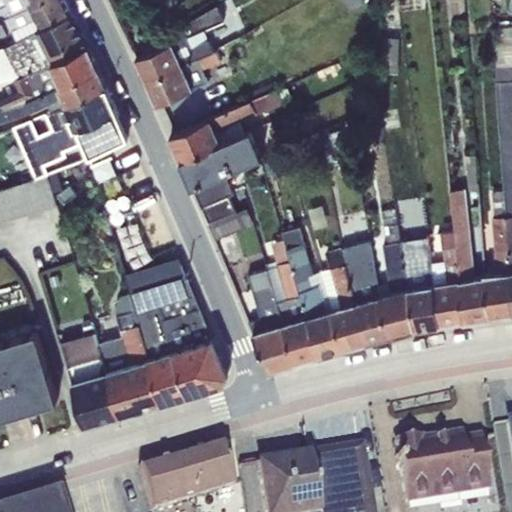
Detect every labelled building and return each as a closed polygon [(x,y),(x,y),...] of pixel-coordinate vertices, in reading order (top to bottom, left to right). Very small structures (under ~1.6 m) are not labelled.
[(18,39),(72,12),(66,0),(40,0),(3,18),(0,19),(0,33),(9,31),(7,27),(11,25),(18,39)] [(0,0),(0,13),(3,18),(40,0),(0,0)] [(364,0),(345,0),(352,10),(365,2),(364,0)] [(178,37),(136,56),(146,78),(215,49),(205,27),(224,18),(218,4),(173,27),(178,37)] [(30,72),(88,44),(72,12),(18,39),(3,45),(0,46),(0,80),(1,82),(14,78),(30,72)] [(511,26),(493,28),(497,80),(511,78),(511,26)] [(399,36),(382,35),(381,71),(398,71),(399,36)] [(0,106),(7,104),(98,66),(88,44),(30,72),(14,78),(19,88),(0,97),(0,106)] [(215,49),(146,78),(157,102),(209,79),(203,67),(221,59),(216,48),(215,49)] [(51,109),(106,85),(98,66),(7,104),(0,106),(0,120),(48,103),(51,109)] [(505,188),(507,214),(511,213),(511,78),(497,80),(505,188)] [(90,152),(128,135),(118,114),(119,113),(107,85),(106,85),(51,109),(47,111),(53,127),(39,133),(32,117),(15,124),(36,175),(48,171),(44,162),(66,153),(64,148),(84,139),(90,152)] [(278,88),(170,134),(181,159),(246,129),(241,119),(284,102),(278,88)] [(246,129),(181,159),(182,161),(186,159),(196,181),(192,183),(192,184),(224,171),(262,154),(250,127),(246,129)] [(343,128),(327,132),(335,161),(351,157),(343,128)] [(114,154),(131,195),(152,186),(135,145),(114,154)] [(281,149),(263,155),(269,174),(287,167),(281,149)] [(476,153),(466,153),(469,189),(480,188),(479,181),(478,181),(476,153)] [(111,155),(92,162),(98,179),(117,173),(111,155)] [(0,220),(58,203),(48,171),(36,175),(0,185),(0,220)] [(224,171),(192,184),(201,206),(229,194),(234,192),(224,171)] [(455,228),(465,317),(489,313),(486,272),(475,274),(466,185),(450,187),(455,228)] [(486,272),(489,313),(511,309),(511,283),(507,214),(505,188),(491,189),(494,214),(491,215),(497,269),(486,270),(486,272)] [(229,194),(201,206),(208,221),(236,210),(229,194)] [(236,210),(208,221),(215,236),(253,222),(245,206),(236,210)] [(389,280),(378,284),(391,332),(416,325),(402,240),(397,214),(383,217),(387,240),(383,241),(389,280)] [(291,258),(319,352),(343,346),(321,269),(314,271),(300,225),(282,230),(284,238),(291,258)] [(432,260),(440,321),(465,317),(455,228),(441,230),(445,259),(432,260)] [(402,240),(416,325),(440,321),(432,260),(428,235),(402,240)] [(277,263),(291,258),(284,238),(271,243),(277,263)] [(371,239),(341,247),(342,252),(367,339),(391,332),(378,284),(371,239)] [(321,269),(343,346),(367,339),(342,252),(341,247),(327,252),(331,265),(321,269)] [(267,266),(295,360),(319,352),(291,258),(277,263),(267,266)] [(228,372),(181,260),(152,269),(157,282),(130,290),(130,291),(135,307),(162,399),(223,381),(224,381),(229,372),(228,372)] [(260,314),(249,319),(267,363),(273,367),(273,366),(295,360),(267,266),(248,272),(260,314)] [(130,290),(157,282),(152,269),(126,276),(130,290)] [(119,312),(135,307),(130,291),(121,294),(116,303),(119,312)] [(120,412),(162,399),(135,307),(119,312),(117,313),(123,334),(99,341),(120,412)] [(37,329),(0,340),(0,415),(58,397),(37,329)] [(85,422),(120,412),(99,341),(96,331),(62,340),(85,422)] [(419,436),(394,440),(404,504),(488,491),(480,437),(461,440),(460,433),(419,440),(419,436)] [(341,450),(349,511),(374,511),(364,441),(307,449),(307,454),(308,455),(341,450)] [(219,442),(181,453),(194,497),(232,485),(219,442)] [(349,511),(341,450),(308,455),(315,511),(349,511)] [(181,453),(138,466),(151,509),(194,497),(181,453)] [(307,454),(256,463),(265,511),(315,511),(308,455),(307,454)] [(0,511),(61,511),(55,492),(0,508),(0,511)]
